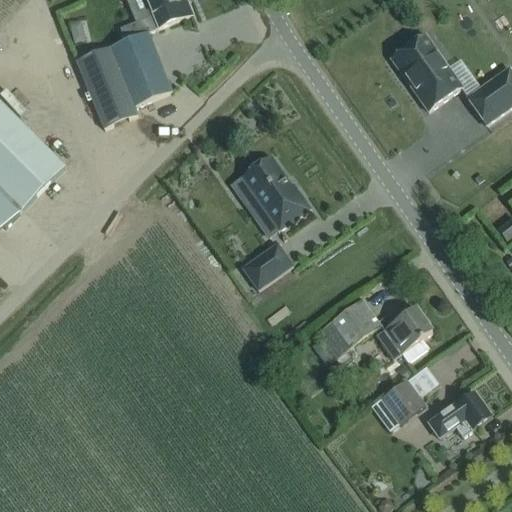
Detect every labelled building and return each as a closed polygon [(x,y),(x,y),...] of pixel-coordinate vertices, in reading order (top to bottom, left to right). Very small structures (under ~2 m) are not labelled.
[(153,17),(121,30),(127,45),(148,36),(159,32),(192,18),(187,6),(184,7),(180,0),(154,0),(155,1),(148,4),(151,13),(153,17)] [(148,36),(127,45),(77,66),(105,133),(138,119),(135,111),(172,96),(148,36)] [(462,91),(425,38),(391,62),(428,115),(462,91)] [(4,42),(0,44),(0,52),(8,64),(16,58),(4,42)] [(56,59),(45,63),(57,91),(67,87),(56,59)] [(511,75),(509,72),(467,102),(486,129),(511,110),(511,75)] [(0,236),(23,214),(66,171),(0,105),(0,236)] [(278,235),(311,212),(293,187),(291,188),(271,160),(240,182),(254,201),(250,204),(260,219),(264,216),(278,235)] [(511,222),(498,234),(507,246),(511,241),(511,222)] [(279,246),(242,272),(259,295),(295,269),(279,246)] [(361,303),(318,336),(323,342),(313,349),(326,368),(380,328),(361,303)] [(376,339),(394,363),(401,358),(421,344),(432,336),(415,312),(399,323),(395,326),(383,335),(376,339)] [(407,366),(426,353),(421,344),(401,358),(407,366)] [(407,383),(371,410),(390,435),(426,408),(407,383)] [(446,416),(430,426),(440,441),(466,423),(473,433),(491,421),(474,397),(456,409),(456,410),(446,416)]
